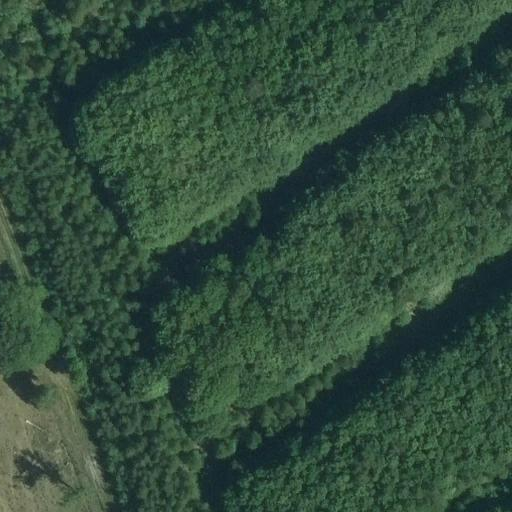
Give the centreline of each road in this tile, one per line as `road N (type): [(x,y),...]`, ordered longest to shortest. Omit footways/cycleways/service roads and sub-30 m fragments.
road 1 (track): [(0,204),(67,383)]
road 2 (track): [(67,383),(114,511)]
